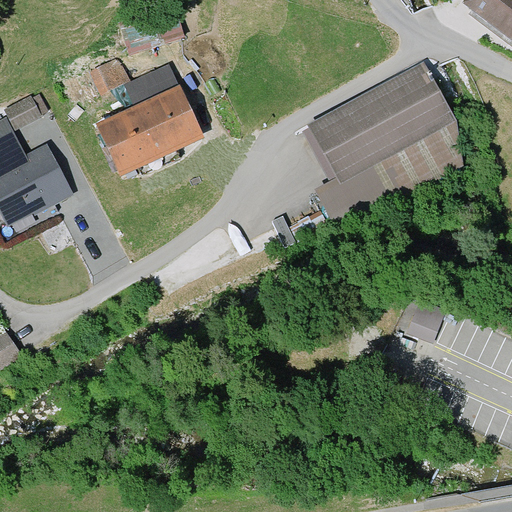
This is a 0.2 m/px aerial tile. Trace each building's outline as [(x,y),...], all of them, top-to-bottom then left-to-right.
[(511,0),(465,0),(460,7),(511,44),(511,0)] [(126,86),(115,63),(88,75),(98,99),(126,86)] [(418,71),(305,125),(335,185),(381,163),(399,200),(466,168),(418,71)] [(197,144),(172,91),(91,130),(116,182),(197,144)] [(28,99),(2,113),(13,134),(39,120),(28,99)] [(19,161),(2,125),(0,126),(0,225),(3,232),(68,200),(43,149),(19,161)] [(9,327),(0,332),(0,366),(24,353),(9,327)]
